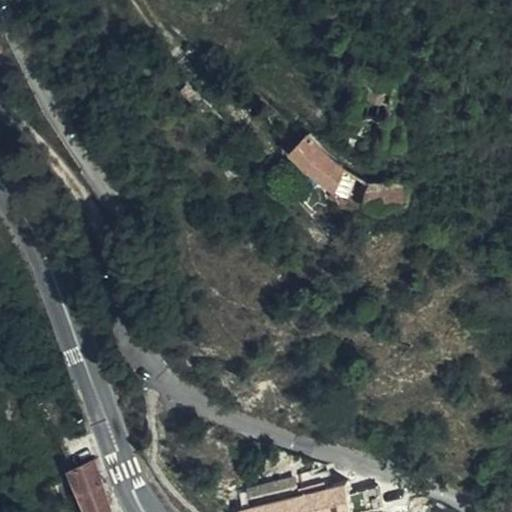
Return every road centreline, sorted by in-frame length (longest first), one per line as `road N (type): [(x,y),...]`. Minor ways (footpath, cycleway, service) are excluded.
road 1 (residential): [(492,511),(281,410),(204,389),(145,307),(9,0)]
road 2 (tertiary): [(148,511),(30,224),(0,178)]
